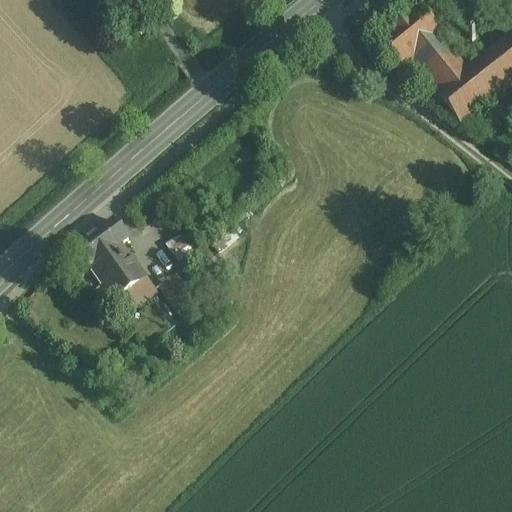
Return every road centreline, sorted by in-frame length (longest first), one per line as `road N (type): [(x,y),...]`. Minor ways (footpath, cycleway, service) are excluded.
road 1 (secondary): [(0,281),(325,0)]
road 2 (track): [(313,10),(368,69),(511,183)]
